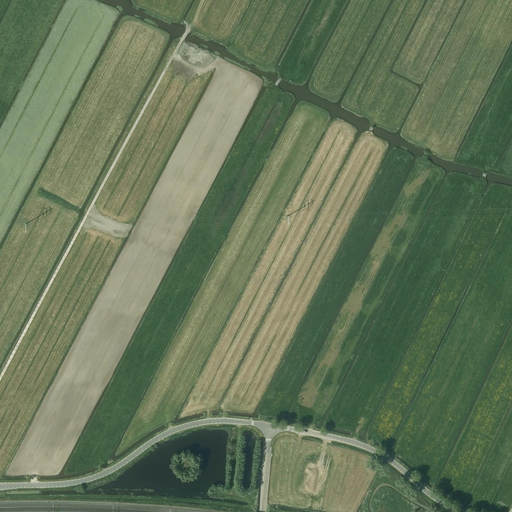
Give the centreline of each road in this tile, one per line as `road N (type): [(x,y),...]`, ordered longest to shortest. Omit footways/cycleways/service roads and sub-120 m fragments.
road 1 (track): [(0,378),(183,37)]
road 2 (tertiary): [(269,425),(200,422),(85,479),(0,485)]
road 3 (tertiary): [(462,511),(375,450),(269,425)]
